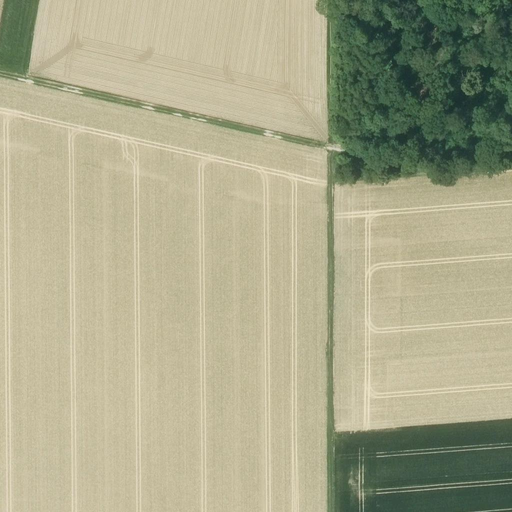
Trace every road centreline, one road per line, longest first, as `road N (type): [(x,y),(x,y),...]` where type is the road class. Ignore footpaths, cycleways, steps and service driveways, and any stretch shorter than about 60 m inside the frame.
road 1 (track): [(330,146),(340,511)]
road 2 (track): [(330,146),(34,86)]
road 3 (track): [(511,163),(439,170),(330,146)]
road 4 (track): [(335,0),(330,146)]
road 5 (track): [(0,78),(34,86),(48,0)]
